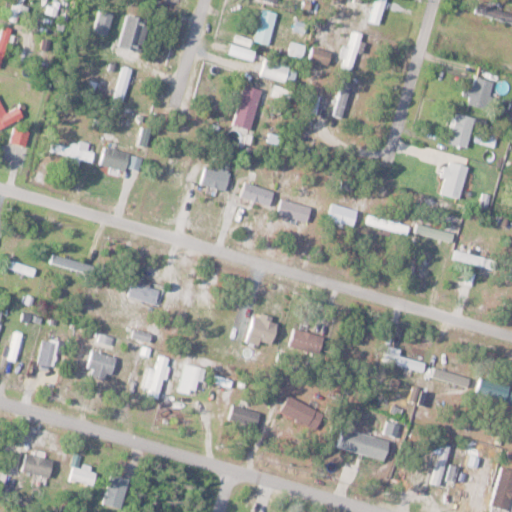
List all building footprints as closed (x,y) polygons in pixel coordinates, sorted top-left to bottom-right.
[(268,43),(275,12),(261,9),(254,40),(268,43)] [(0,61),(10,29),(3,26),(0,34),(0,61)] [(342,67),(351,70),(361,33),(353,30),(342,67)] [(288,53),(302,57),(305,44),(291,41),(288,53)] [(254,51),(232,42),(228,51),(250,61),(254,51)] [(308,62),(326,67),(331,51),(312,46),(308,62)] [(297,67),(264,60),(261,75),(294,81),(297,67)] [(467,83),(463,93),(470,96),(468,102),(484,109),(494,82),(476,75),(472,85),(467,83)] [(352,80),(344,77),(334,114),(342,116),(352,80)] [(233,123),(249,128),(260,88),(244,83),(241,93),(236,92),(233,103),(238,105),(233,123)] [(271,94),(288,100),(292,89),(274,83),(271,94)] [(317,112),(318,94),(309,94),(308,111),(317,112)] [(0,126),(23,115),(18,105),(6,111),(0,99),(0,126)] [(475,118),(456,111),(446,141),(465,147),(475,118)] [(207,131),(224,137),(227,126),(210,121),(207,131)] [(92,142),(71,141),(70,143),(51,142),(50,156),(91,158),(92,142)] [(100,162),(137,173),(142,157),(105,145),(100,162)] [(439,191),(459,197),(468,165),(448,160),(439,191)] [(186,173),(157,166),(155,175),(184,182),(186,173)] [(224,189),(229,172),(204,166),(200,183),(224,189)] [(240,195),(269,204),(274,190),(245,181),(240,195)] [(277,212),(307,221),(311,207),(282,197),(277,212)] [(357,210),(332,202),(327,218),(352,225),(357,210)] [(408,222),(369,216),(367,225),(406,231),(408,222)] [(452,232),(421,224),(419,232),(450,240),(452,232)] [(86,263),(52,253),(50,261),(84,271),(86,263)] [(32,275),(35,269),(5,258),(3,264),(32,275)] [(154,304),(160,287),(141,280),(140,283),(133,280),(128,294),(154,304)] [(41,316),(24,312),(22,319),(39,323),(41,316)] [(246,340),(270,347),(279,319),(254,312),(246,340)] [(323,335),(293,328),(289,348),(319,355),(323,335)] [(148,341),(150,333),(134,329),(132,336),(148,341)] [(7,358),(14,360),(22,333),(15,331),(7,358)] [(52,366),(58,341),(43,338),(37,363),(52,366)] [(398,355),(400,349),(388,346),(384,361),(422,371),(424,362),(398,355)] [(111,374),(117,357),(92,349),(86,366),(111,374)] [(168,357),(160,355),(156,370),(151,369),(150,372),(145,394),(159,397),(168,357)] [(469,379),(434,367),(432,375),(466,387),(469,379)] [(510,384),(480,377),(476,393),(506,400),(510,384)] [(228,418),(255,427),(260,413),(233,403),(228,418)] [(389,438),(342,428),(337,447),(384,458),(389,438)] [(62,472),(63,463),(23,455),(21,464),(62,472)] [(96,471),(73,465),(70,479),(93,484),(96,471)] [(490,505),(508,510),(511,496),(511,468),(502,465),(490,505)] [(488,475),(473,471),(468,490),(483,494),(488,475)] [(129,477),(111,473),(103,503),(121,508),(129,477)]
